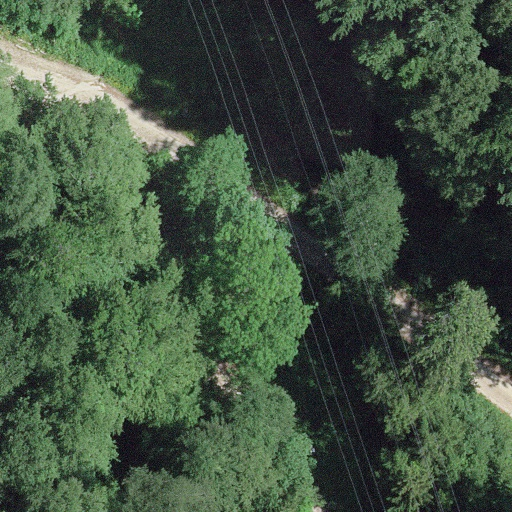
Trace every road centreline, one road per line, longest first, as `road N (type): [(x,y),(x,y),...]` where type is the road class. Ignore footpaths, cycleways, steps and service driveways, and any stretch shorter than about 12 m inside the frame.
road 1 (track): [(511,389),(258,200),(149,135),(0,78)]
road 2 (track): [(0,103),(66,174),(125,265),(235,393),(313,511)]
